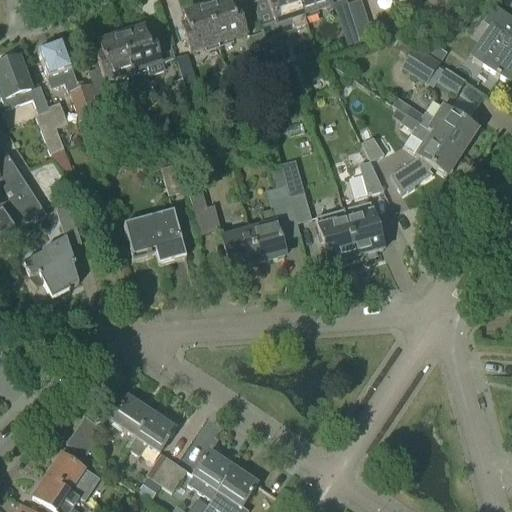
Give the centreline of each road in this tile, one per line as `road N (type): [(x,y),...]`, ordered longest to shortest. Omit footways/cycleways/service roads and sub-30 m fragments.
road 1 (residential): [(123,342),(439,312)]
road 2 (residential): [(327,477),(123,342)]
road 3 (residential): [(439,312),(496,511)]
road 4 (residential): [(327,477),(439,312)]
road 5 (residential): [(0,438),(74,364),(123,342)]
road 6 (residential): [(511,189),(441,291),(439,312)]
